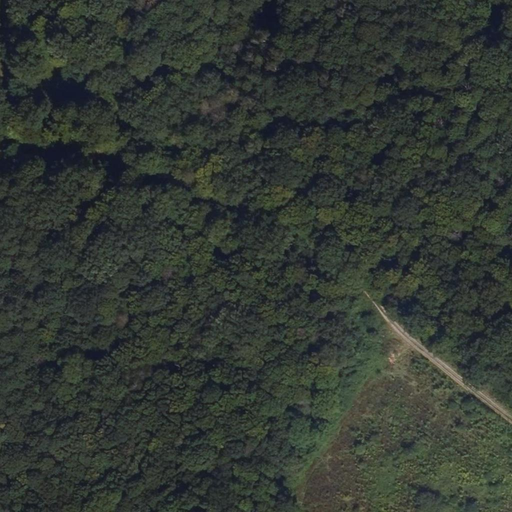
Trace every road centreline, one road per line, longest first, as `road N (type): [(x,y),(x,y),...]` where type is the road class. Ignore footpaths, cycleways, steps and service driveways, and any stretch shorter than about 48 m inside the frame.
road 1 (track): [(511,421),(298,240),(76,150),(0,167)]
road 2 (unclassified): [(17,0),(0,136)]
